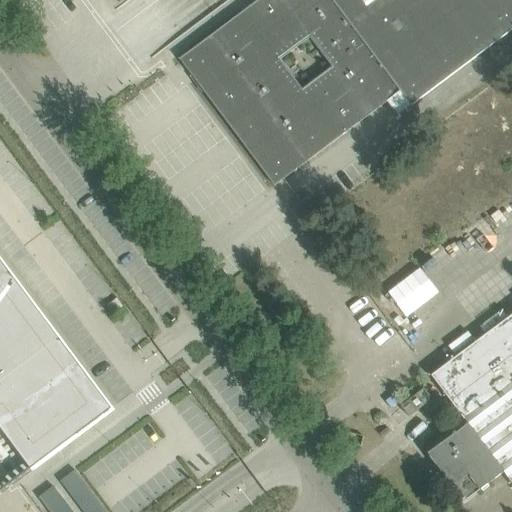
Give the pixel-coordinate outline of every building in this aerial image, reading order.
[(411,106),(511,29),(511,0),(257,0),(258,1),(180,60),(274,186),(282,180),(385,102),(400,92),(411,106)] [(0,494),(32,471),(32,472),(115,410),(0,256),(0,494)] [(420,267),(386,293),(406,319),(440,292),(420,267)] [(511,315),(431,376),(467,424),(427,454),(435,465),(464,502),(504,473),(508,478),(511,483),(511,315)] [(401,407),(401,408),(409,417),(432,399),(423,389),(401,407)] [(380,434),(383,438),(391,432),(388,428),(380,434)] [(106,511),(74,469),(38,496),(50,511),(106,511)]
